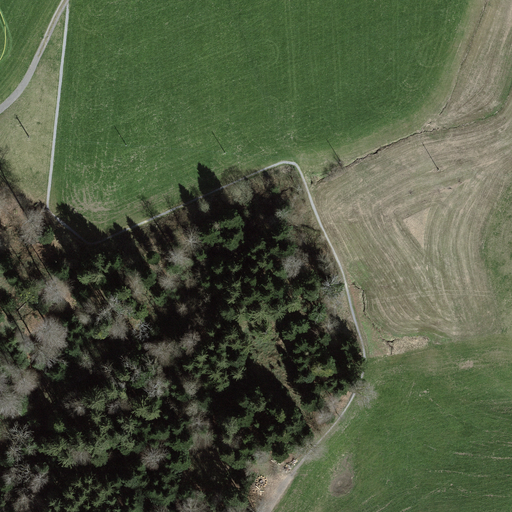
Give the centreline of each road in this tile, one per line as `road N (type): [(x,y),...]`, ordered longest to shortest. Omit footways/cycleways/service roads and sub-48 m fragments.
road 1 (track): [(227,0),(345,264),(368,343),(341,423),(263,511)]
road 2 (track): [(0,107),(25,83),(64,0)]
